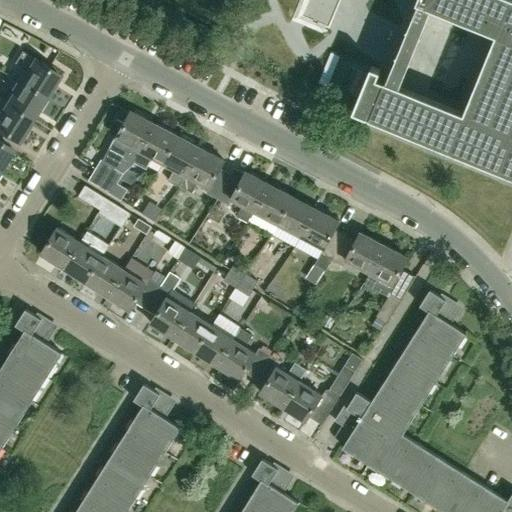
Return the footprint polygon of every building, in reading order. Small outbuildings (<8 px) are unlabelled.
[(511,0),(416,0),(415,2),(417,3),(388,73),(370,66),(365,79),(352,110),(511,176),(511,0)] [(44,98),(58,76),(22,52),(15,63),(28,72),(21,82),(44,98)] [(21,82),(8,104),(24,114),(31,118),(44,98),(21,82)] [(24,114),(8,104),(0,99),(0,111),(2,113),(0,116),(0,130),(17,141),(18,139),(21,142),(28,130),(25,128),(29,122),(31,118),(24,114)] [(89,180),(110,193),(117,183),(128,169),(137,157),(155,123),(131,111),(116,139),(127,145),(114,167),(101,160),(95,170),(89,180)] [(178,135),(155,123),(137,157),(134,162),(146,169),(152,158),(163,163),(178,135)] [(180,186),(200,147),(178,135),(163,163),(173,169),(167,179),(180,186)] [(0,167),(12,150),(0,142),(0,167)] [(224,160),(200,147),(180,186),(192,192),(198,182),(209,187),(206,192),(217,198),(231,173),(220,168),(224,160)] [(234,168),(231,173),(217,198),(229,204),(232,200),(243,206),(237,216),(248,222),(249,221),(252,217),(269,183),(246,171),(245,173),(234,168)] [(110,193),(120,199),(126,189),(117,183),(110,193)] [(276,228),(293,196),(269,183),(252,217),(249,221),(272,233),(276,228)] [(79,196),(100,209),(106,199),(85,186),(79,196)] [(316,208),(293,196),(276,228),(272,233),(273,233),(278,224),(301,236),(316,208)] [(110,215),(116,205),(106,199),(100,209),(110,215)] [(142,213),(154,220),(159,213),(147,206),(142,213)] [(339,220),(316,208),(301,236),(324,248),(316,264),(326,270),(333,259),(332,259),(345,234),(335,228),(339,220)] [(150,226),(139,219),(134,226),(145,233),(150,226)] [(41,253),(63,267),(79,241),(58,227),(41,253)] [(86,230),(79,241),(63,267),(85,281),(102,255),(105,250),(105,245),(97,240),(99,238),(86,230)] [(370,272),(384,244),(360,232),(356,239),(345,234),(332,259),(333,259),(343,264),(346,260),(370,272)] [(407,256),(384,244),(370,272),(393,284),(407,256)] [(124,269),(102,255),(85,281),(107,295),(116,282),(124,269)] [(233,265),(230,269),(228,272),(241,280),(245,273),(233,265)] [(116,282),(107,295),(130,310),(135,302),(145,309),(156,291),(160,285),(150,278),(146,283),(124,269),(116,282)] [(151,323),(173,337),(190,310),(194,303),(173,289),(180,277),(170,270),(160,285),(156,291),(145,309),(155,315),(151,323)] [(224,279),(236,287),(241,280),(228,272),(224,279)] [(245,273),(241,280),(253,287),(257,280),(245,273)] [(241,280),(236,287),(248,294),(253,287),(241,280)] [(461,309),(439,295),(430,290),(420,305),(429,311),(371,401),(357,392),(338,422),(353,431),(343,447),(421,497),(444,511),(511,511),(511,492),(506,501),(401,434),(465,333),(451,325),(461,309)] [(386,322),(402,299),(391,292),(376,316),(386,322)] [(27,308),(16,325),(26,331),(0,371),(0,451),(63,353),(48,344),(58,328),(27,308)] [(190,310),(173,337),(195,351),(205,335),(212,324),(190,310)] [(234,338),(212,324),(205,335),(195,351),(217,365),(234,338)] [(234,338),(217,365),(240,379),(244,372),(255,378),(259,371),(270,354),(259,347),(256,352),(246,346),(252,336),(241,329),(234,339),(234,338)] [(345,364),(346,365),(356,371),(363,360),(352,353),(345,364)] [(281,360),(270,354),(259,371),(255,378),(265,385),(261,392),(283,406),(300,380),(306,370),(295,363),(289,373),(277,366),(281,360)] [(356,371),(346,365),(345,364),(330,388),(341,394),(356,371)] [(322,394),(300,380),(283,406),(305,420),(322,394)] [(75,511),(128,511),(138,497),(181,428),(165,418),(175,404),(144,384),(134,400),(142,405),(75,511)] [(243,511),(295,511),(301,503),(290,496),(285,493),(294,479),(263,459),(253,475),(262,481),(253,497),(243,511)]
